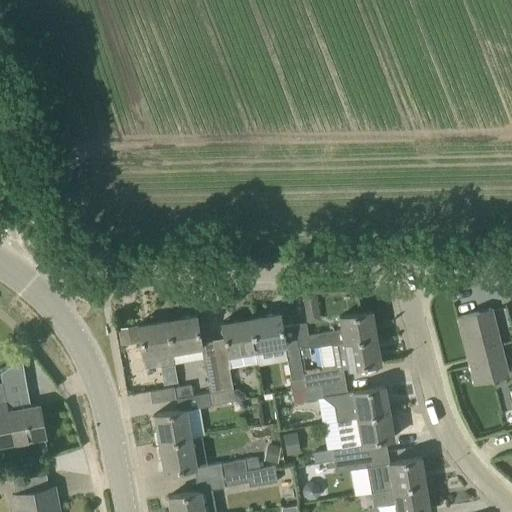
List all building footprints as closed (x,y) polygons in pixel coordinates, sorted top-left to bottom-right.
[(305,294),(305,321),(316,321),(316,294),(305,294)] [(474,383),(508,375),(497,335),(490,309),(457,318),(474,383)] [(305,322),(294,324),(298,348),(309,346),(310,348),(332,345),(344,342),(376,336),(371,311),(339,316),(341,328),(307,334),(305,322)] [(300,357),(298,348),(294,324),(282,326),(279,312),(250,317),(256,350),(285,345),(287,354),(291,378),(290,379),(291,390),(305,388),(303,372),(300,357)] [(221,390),(212,340),(200,342),(196,314),(167,319),(172,351),(201,345),(203,357),(205,369),(209,392),(221,390)] [(221,390),(232,388),(229,368),(258,362),(256,350),(250,317),(221,322),(224,338),(212,340),(221,390)] [(172,351),(167,319),(138,324),(143,357),(144,356),(145,362),(157,360),(158,364),(173,362),(174,362),(172,351)] [(137,324),(118,328),(120,345),(140,341),(137,324)] [(344,342),(332,345),(332,347),(335,364),(322,366),(318,370),(303,372),(305,388),(321,385),(345,381),(342,369),(348,368),(380,362),(376,336),(344,342)] [(309,346),(298,348),(300,357),(311,355),(310,348),(309,346)] [(345,381),(321,385),(322,397),(324,396),(325,397),(337,395),(342,420),(389,412),(385,386),(353,391),(346,392),(345,381)] [(180,396),(192,395),(190,384),(179,385),(180,396)] [(321,385),(305,388),(307,399),(322,397),(321,385)] [(152,403),(171,399),(176,398),(174,387),(149,391),(152,403)] [(221,390),(209,392),(208,393),(210,404),(234,400),(232,388),(221,390)] [(305,388),(291,390),(293,401),(298,404),(303,403),(307,399),(305,388)] [(7,411),(5,397),(0,398),(0,445),(45,437),(39,405),(7,411)] [(159,443),(191,438),(186,409),(154,414),(159,443)] [(394,437),(389,412),(342,420),(338,421),(342,447),(333,449),(334,459),(388,451),(386,439),(394,437)] [(296,431),(283,434),(287,455),(300,452),(296,431)] [(164,472),(194,467),(207,465),(202,436),(191,438),(159,443),(164,472)] [(264,444),(261,459),(278,462),(280,447),(264,444)] [(388,451),(334,459),(336,471),(367,466),(389,462),(388,451)] [(393,488),(425,483),(421,457),(389,462),(367,466),(371,492),(393,488)] [(244,459),(220,464),(222,474),(246,470),(244,459)] [(246,470),(222,474),(224,486),(248,481),(249,486),(277,481),(274,465),(260,468),(246,470)] [(396,511),(410,511),(429,509),(425,483),(393,488),(371,492),(374,505),(395,502),(396,511)] [(21,511),(52,511),(52,505),(58,504),(54,486),(18,493),(21,511)] [(215,511),(211,488),(198,491),(168,496),(171,511),(215,511)]
